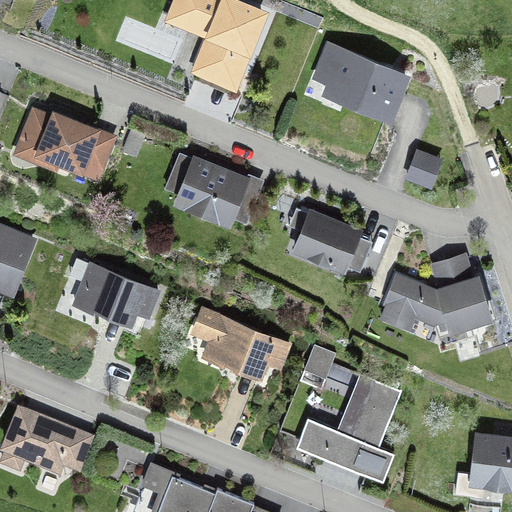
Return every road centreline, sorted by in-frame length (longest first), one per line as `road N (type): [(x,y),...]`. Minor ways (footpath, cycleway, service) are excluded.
road 1 (residential): [(499,221),(454,226),(0,51)]
road 2 (residential): [(355,511),(0,369)]
road 3 (track): [(335,0),(429,46),(452,79),(499,221)]
